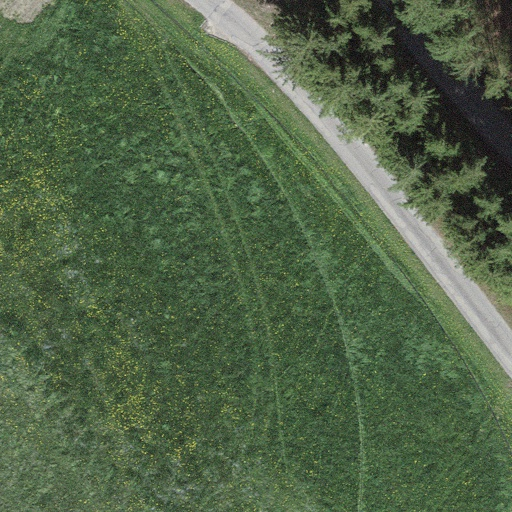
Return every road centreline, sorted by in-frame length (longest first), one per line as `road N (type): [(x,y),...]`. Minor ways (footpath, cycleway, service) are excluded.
road 1 (track): [(209,0),(309,95),(511,356)]
road 2 (track): [(384,0),(511,154)]
